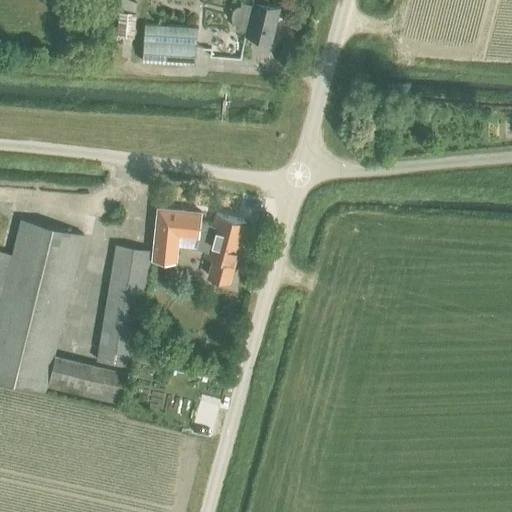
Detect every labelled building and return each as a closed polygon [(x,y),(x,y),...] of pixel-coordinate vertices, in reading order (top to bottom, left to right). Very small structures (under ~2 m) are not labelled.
[(134,36),(137,1),(133,0),(120,0),(117,35),(134,36)] [(246,31),(245,34),(271,40),(279,7),(253,1),(253,3),(241,1),(240,4),(236,6),(233,9),(231,17),(232,21),(235,24),(234,28),(246,31)] [(142,61),(194,64),(196,27),(144,24),(142,61)] [(213,257),(208,275),(229,281),(246,221),(216,212),(213,224),(201,221),(202,211),(158,207),(152,259),(175,262),(178,233),(199,236),(196,247),(206,249),(204,255),(213,257)] [(0,302),(0,378),(44,389),(46,385),(119,403),(128,372),(53,354),(83,234),(21,219),(0,302)] [(118,243),(97,359),(130,365),(150,249),(118,243)]
